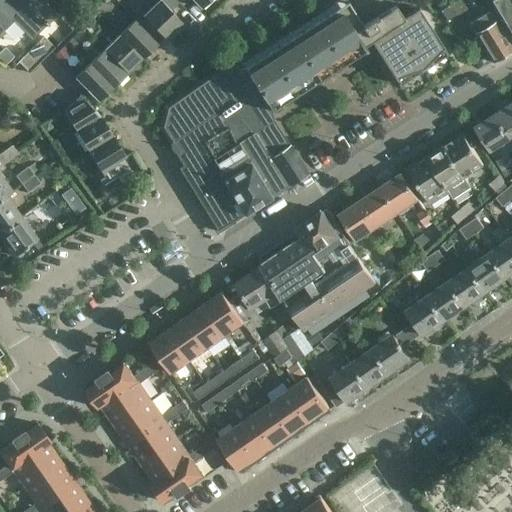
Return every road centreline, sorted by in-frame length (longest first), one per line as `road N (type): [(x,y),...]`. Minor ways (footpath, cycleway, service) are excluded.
road 1 (residential): [(206,258),(511,67)]
road 2 (residential): [(224,511),(511,316)]
road 3 (residential): [(206,258),(127,116),(248,0)]
road 4 (residential): [(36,371),(206,258)]
road 5 (residential): [(134,511),(36,371)]
